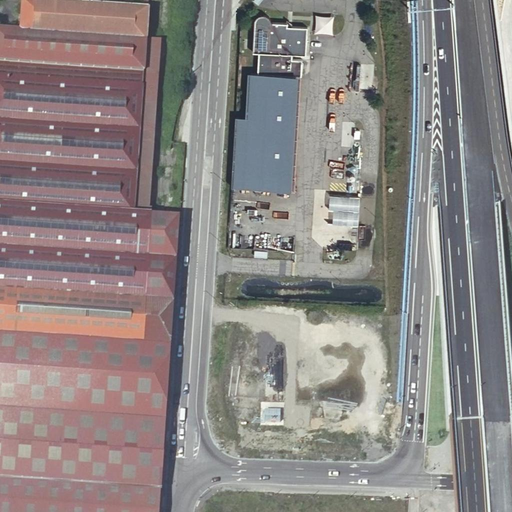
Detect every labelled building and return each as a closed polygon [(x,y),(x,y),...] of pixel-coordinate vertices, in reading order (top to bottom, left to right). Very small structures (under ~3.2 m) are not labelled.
[(0,511),(159,511),(179,221),(151,219),(151,212),(149,211),(141,211),(140,218),(133,217),(146,41),(148,12),(22,4),(20,34),(0,32),(0,511)] [(255,50),(262,50),(304,52),(307,52),(307,25),(289,24),(289,21),(274,21),(270,15),(267,13),(263,13),(258,14),(256,18),(255,50)] [(317,15),(316,32),(333,33),(334,16),(317,15)] [(141,211),(149,211),(160,42),(146,41),(133,217),(140,218),(141,211)] [(262,50),(261,71),(303,74),(304,52),(262,50)] [(237,114),(232,186),(296,190),(303,74),(261,71),(257,71),(254,116),(237,114)] [(359,224),(361,197),(332,195),(331,209),(341,210),(340,222),(359,224)]
